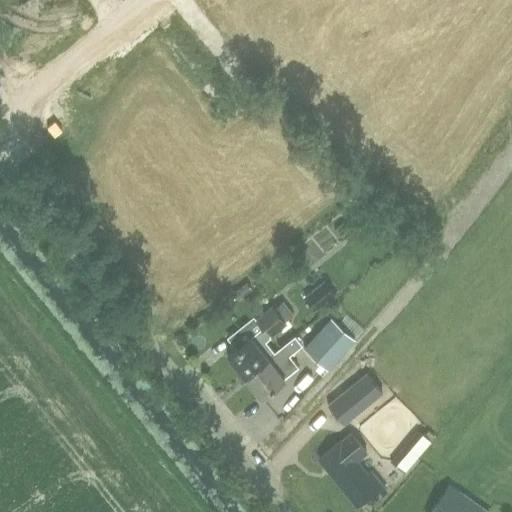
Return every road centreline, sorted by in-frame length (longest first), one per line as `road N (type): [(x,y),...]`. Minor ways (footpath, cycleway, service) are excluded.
road 1 (unclassified): [(275,511),(0,166)]
road 2 (residential): [(149,0),(0,123)]
